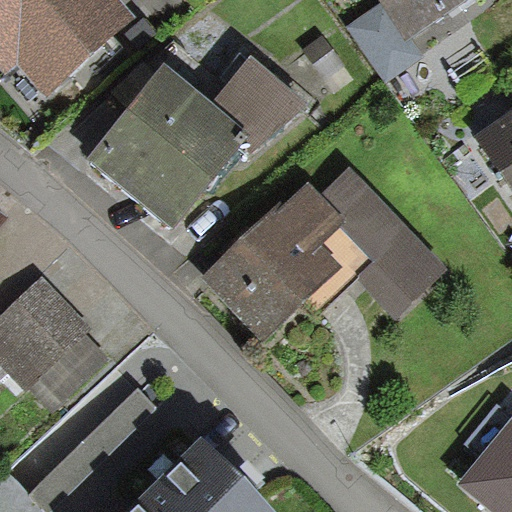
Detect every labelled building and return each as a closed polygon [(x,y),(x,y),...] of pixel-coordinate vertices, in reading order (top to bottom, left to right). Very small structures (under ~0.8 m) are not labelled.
[(0,0),(0,13),(15,0),(0,0)] [(108,0),(15,0),(0,13),(0,73),(6,81),(19,69),(46,100),(90,61),(131,26),(108,0)] [(383,0),(403,30),(447,0),(383,0)] [(331,34),(287,62),(316,107),(361,79),(331,34)] [(257,153),(305,112),(250,69),(210,117),(162,79),(92,167),(172,229),(241,141),(257,153)] [(511,119),(483,138),(511,184),(511,119)] [(317,201),(301,184),(206,277),(261,334),(295,301),(310,317),(349,279),(386,317),(433,271),(341,178),(317,201)] [(77,324),(34,281),(0,314),(0,364),(17,382),(77,324)] [(55,511),(56,511),(165,406),(131,372),(22,478),(55,511)] [(511,511),(511,427),(457,495),(477,511),(511,511)] [(266,511),(198,443),(128,511),(266,511)]
